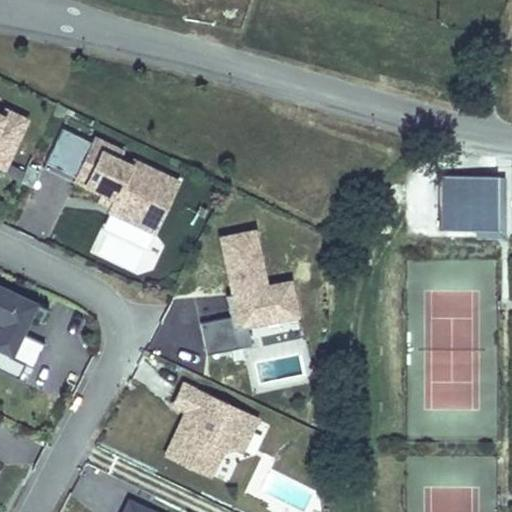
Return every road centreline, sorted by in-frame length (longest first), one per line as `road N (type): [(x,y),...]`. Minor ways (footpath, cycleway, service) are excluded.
road 1 (residential): [(81,23),(511,136)]
road 2 (track): [(355,511),(359,320),(384,235),(448,123)]
road 3 (residential): [(33,511),(105,373),(118,331),(93,293),(0,247)]
